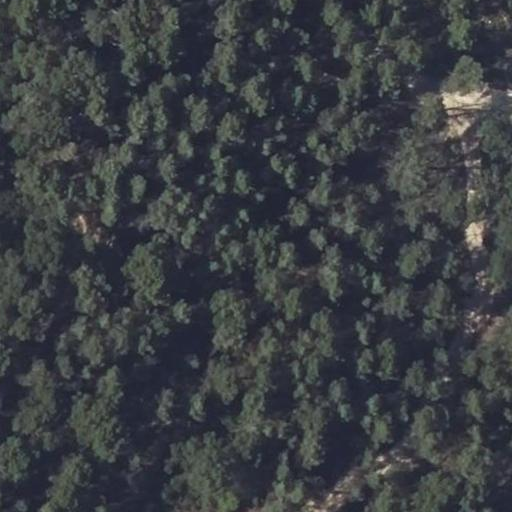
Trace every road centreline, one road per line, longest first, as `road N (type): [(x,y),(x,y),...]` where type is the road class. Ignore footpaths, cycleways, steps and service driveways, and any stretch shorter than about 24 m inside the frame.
road 1 (track): [(327,511),(349,480),(404,436),(476,296),(469,96)]
road 2 (unclassified): [(332,0),(415,79),(511,104)]
